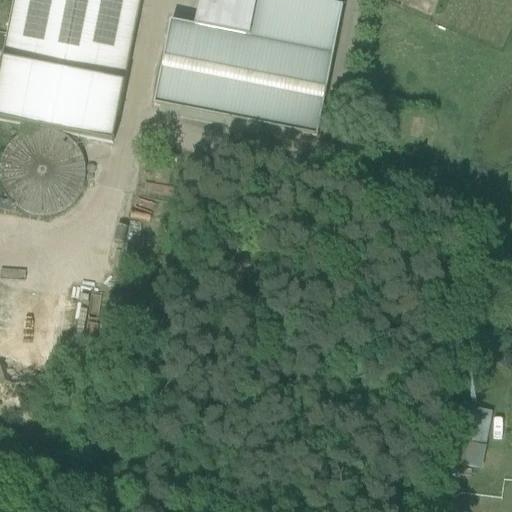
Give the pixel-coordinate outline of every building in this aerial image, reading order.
[(139,0),(15,0),(0,81),(0,123),(112,145),(139,0)] [(321,0),(200,0),(195,32),(170,27),(154,112),(316,143),(341,13),(320,9),(321,0)] [(80,182),(80,176),(80,169),(78,161),(74,154),(69,148),(64,144),(58,141),(50,138),(44,138),(38,138),(30,140),(23,143),(16,148),(11,153),(7,161),(5,167),(4,175),(5,182),(7,189),(10,195),(14,202),(18,205),(26,210),(34,213),(42,214),(51,213),(59,210),(66,205),(70,202),(75,195),(78,189),(80,182)] [(64,207),(44,221),(49,229),(70,216),(64,207)] [(0,231),(6,233),(8,221),(0,219),(0,231)] [(93,290),(94,278),(73,275),(71,288),(93,290)] [(457,449),(451,473),(463,476),(468,452),(457,449)]
